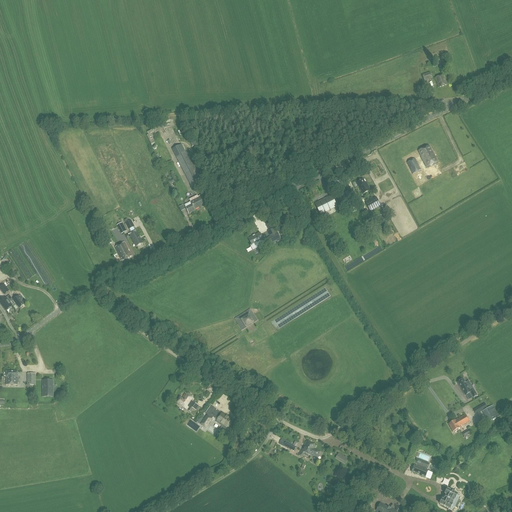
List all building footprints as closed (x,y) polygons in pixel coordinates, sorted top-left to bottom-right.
[(432,78),(430,72),(422,75),(424,81),(432,78)] [(447,85),(443,75),(435,78),(439,88),(447,85)] [(153,145),(158,143),(152,131),(148,134),(153,145)] [(202,185),(185,152),(181,145),(172,149),(193,190),(202,185)] [(437,162),(432,152),(429,146),(418,151),(422,157),(421,157),(426,167),(437,162)] [(421,170),(415,159),(407,163),(413,174),(421,170)] [(370,190),(367,184),(366,184),(363,179),(357,183),(363,194),(369,191),(370,190)] [(355,204),(348,191),(342,195),(348,207),(355,204)] [(331,195),(315,204),(321,215),(337,207),(331,195)] [(206,204),(202,196),(191,202),(192,204),(186,207),(189,213),(195,210),(195,209),(202,206),(206,204)] [(370,212),(376,209),(381,206),(377,198),(365,203),(370,212)] [(135,227),(131,220),(129,221),(127,219),(124,220),(125,223),(129,230),(135,227)] [(122,222),(117,225),(121,234),(127,231),(122,222)] [(278,238),(273,229),(268,232),(270,237),(266,239),(269,243),(273,241),(278,238)] [(107,233),(102,236),(105,242),(110,239),(107,233)] [(138,246),(139,246),(141,245),(141,244),(143,243),(137,233),(130,237),(136,247),(138,246)] [(263,240),(260,233),(248,239),(252,246),(263,240)] [(132,256),(125,242),(115,248),(122,261),(132,256)] [(4,284),(0,287),(0,289),(4,295),(9,291),(4,284)] [(6,298),(0,302),(0,303),(6,311),(12,307),(11,306),(15,303),(19,309),(25,304),(22,300),(23,299),(23,298),(21,296),(20,295),(19,296),(13,300),(9,295),(6,298)] [(250,309),(235,319),(242,330),(257,320),(250,309)] [(18,377),(18,372),(6,372),(6,377),(6,385),(18,385),(18,377)] [(463,379),(457,383),(458,384),(462,390),(463,392),(465,396),(469,393),(472,398),(473,397),(473,398),(477,395),(474,390),(471,392),(468,386),(471,384),(469,381),(466,383),(463,379)] [(53,380),(43,380),(43,394),(53,394),(53,380)] [(186,410),(194,399),(185,393),(182,398),(180,397),(176,403),(186,410)] [(193,409),(195,409),(198,405),(193,402),(188,410),(191,412),(193,409)] [(474,410),(476,414),(487,408),(485,403),(474,410)] [(493,406),(483,412),(489,422),(499,416),(493,406)] [(212,418),(213,417),(217,420),(227,427),(232,420),(222,413),(222,414),(214,408),(208,415),(212,418)] [(200,424),(206,429),(213,419),(212,418),(208,415),(207,415),(200,424)] [(469,422),(465,415),(455,421),(455,420),(448,424),(453,432),(459,428),(469,422)] [(189,426),(198,433),(201,428),(192,421),(189,426)] [(296,446),(286,441),(282,438),(279,444),(284,446),(294,451),(296,446)] [(300,450),(298,455),(303,457),(304,455),(308,457),(309,455),(311,456),(311,455),(317,458),(320,452),(314,449),(316,446),(306,441),(301,451),(300,450)] [(414,465),(412,472),(425,477),(427,470),(414,465)] [(442,500),(440,504),(450,509),(457,495),(447,490),(445,494),(446,495),(444,501),(442,500)] [(380,503),(376,511),(378,511),(397,511),(398,511),(380,503)]
